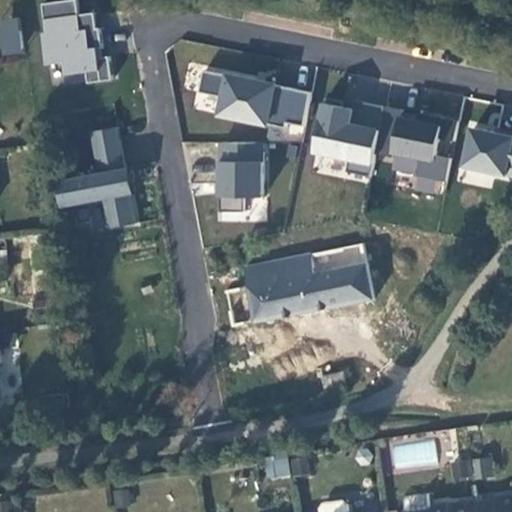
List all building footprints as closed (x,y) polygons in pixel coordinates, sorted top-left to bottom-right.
[(102,27),(99,27),(96,11),(81,13),(78,0),(61,0),(44,2),(46,18),(48,31),(44,32),(47,54),(49,64),(66,61),(68,74),(89,71),(90,82),(114,79),(111,55),(106,56),(101,56),(100,47),(105,47),(102,27)] [(0,43),(2,55),(24,52),(19,17),(0,20),(0,43)] [(314,93),(207,71),(202,93),(227,98),(223,115),(289,128),(290,124),(307,127),(314,93)] [(318,152),(352,159),(349,172),(374,177),(378,154),(388,107),(357,101),(355,113),(344,110),(346,102),(328,98),(318,152)] [(406,111),(388,107),(378,154),(396,158),(397,153),(404,118),(406,111)] [(457,141),(461,122),(422,114),(420,121),(404,118),(397,153),(423,158),(420,176),(449,182),(454,159),(439,156),(443,138),(457,141)] [(94,132),(96,147),(124,142),(121,127),(94,132)] [(499,133),(475,129),(468,166),(511,174),(511,132),(500,130),(499,133)] [(129,168),(124,142),(96,147),(101,173),(129,168)] [(267,143),(224,143),(223,197),(223,212),(248,212),(248,197),(266,197),(267,143)] [(139,224),(134,195),(139,194),(133,167),(129,168),(101,173),(61,181),(66,208),(107,200),(112,229),(139,224)] [(378,299),(366,244),(246,269),(252,284),(228,289),(236,327),(378,299)] [(225,358),(236,402),(316,387),(306,343),(225,358)] [(434,435),(388,444),(393,474),(439,465),(434,435)] [(286,453),(263,457),(267,480),(290,476),(286,453)] [(310,474),(309,458),(290,459),(292,475),(310,474)] [(479,502),(480,511),(511,511),(511,493),(497,496),(497,500),(479,502)] [(480,511),(479,502),(478,499),(450,503),(448,501),(434,504),(429,510),(414,511),(480,511)]
